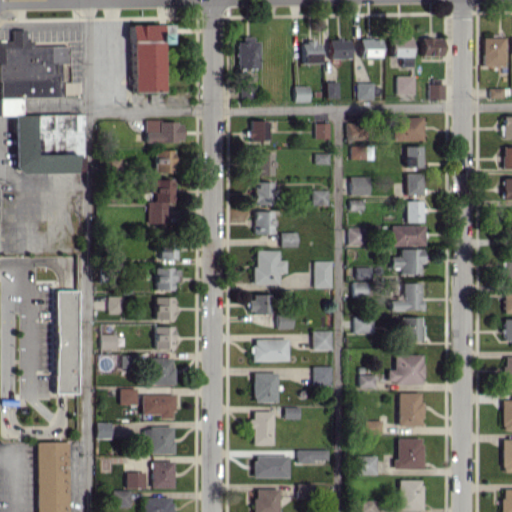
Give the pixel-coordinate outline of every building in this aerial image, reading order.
[(128,23),(129,91),(159,91),(159,41),(165,41),(164,32),(159,32),(159,22),(128,23)] [(0,95),(60,96),(60,62),(65,62),(65,45),(31,45),(31,40),(23,40),(24,29),(9,29),(9,40),(0,39),(0,95)] [(408,66),(408,37),(388,37),(388,55),(399,55),(399,66),(408,66)] [(440,37),(419,38),(419,56),(441,55),(440,37)] [(480,65),(501,65),(502,37),(480,37),(480,65)] [(257,67),(256,38),(235,38),(235,68),(257,67)] [(347,38),(326,39),(327,58),(347,57),(347,38)] [(378,56),(378,38),(357,38),(358,56),(378,56)] [(299,63),(317,62),(316,41),(298,41),(299,63)] [(411,75),(392,75),(393,94),(411,93),(411,75)] [(353,98),(369,99),(370,82),(354,81),(353,98)] [(442,98),(441,83),(425,83),(425,99),(442,98)] [(290,101),(306,101),(306,85),(290,86),(290,101)] [(0,114),(10,115),(12,172),(81,171),(80,113),(18,114),(18,97),(0,97),(0,114)] [(511,115),(500,116),(500,136),(511,136),(511,115)] [(391,140),(420,139),(420,116),(390,117),(391,140)] [(143,143),(180,141),(179,119),(142,121),(143,143)] [(263,120),(246,120),(246,141),(263,141),(263,120)] [(342,122),(342,138),(363,138),(363,121),(342,122)] [(327,138),(327,122),(312,122),(312,138),(327,138)] [(348,158),(363,158),(363,145),(347,146),(348,158)] [(402,146),(402,167),(420,166),(419,145),(402,146)] [(500,167),(511,167),(511,146),(500,146),(500,167)] [(152,171),(171,172),(171,149),(152,149),(152,171)] [(270,152),(251,152),(250,174),(270,175),(270,152)] [(326,162),(326,152),(312,153),(312,163),(326,162)] [(402,172),(402,194),(419,194),(419,172),(402,172)] [(366,175),(346,175),(347,195),(366,194),(366,175)] [(511,177),(500,177),(499,199),(511,198),(511,177)] [(145,223),(166,223),(165,202),(171,202),(170,178),(147,179),(147,192),(152,192),(152,200),(144,201),(145,223)] [(251,204),(271,204),(270,181),(251,181),(251,204)] [(325,189),(309,189),(309,204),(325,204),(325,189)] [(419,221),(419,200),(402,200),(402,221),(419,221)] [(250,234),(270,233),(270,210),(250,211),(250,234)] [(387,225),(387,245),(421,245),(421,224),(387,225)] [(344,244),(361,244),(361,227),(344,227),(344,244)] [(294,232),(277,231),(277,245),(294,246),(294,232)] [(175,258),(175,242),(156,242),(156,258),(175,258)] [(420,248),(397,248),(397,256),(388,255),(388,267),(397,267),(397,273),(416,274),(416,262),(419,262),(420,248)] [(275,249),(251,249),(251,283),(276,284),(276,272),(282,272),(283,259),(275,259),(275,249)] [(500,281),(511,281),(511,259),(501,259),(500,281)] [(328,287),(328,260),(310,260),(310,287),(328,287)] [(353,278),(368,278),(367,266),(353,266),(353,278)] [(151,289),(170,290),(170,280),(176,281),(177,267),(152,267),(151,289)] [(349,296),(365,296),(364,281),(349,281),(349,296)] [(418,282),(400,282),(400,300),(387,300),(387,309),(418,309),(418,282)] [(73,289),(51,289),(51,393),(73,393),(73,289)] [(501,312),(511,311),(511,290),(500,291),(501,312)] [(269,313),(269,294),(247,294),(247,312),(269,313)] [(105,313),(119,312),(119,295),(104,295),(105,313)] [(151,319),(170,318),(170,296),(151,296),(151,319)] [(274,328),(289,327),(289,314),(273,315),(274,328)] [(350,333),(370,332),(369,316),(350,316),(350,333)] [(419,340),(419,316),(398,316),(398,340),(419,340)] [(511,317),(500,318),(501,340),(511,339),(511,317)] [(170,348),(170,325),(151,325),(151,348),(170,348)] [(309,350),(328,349),(328,329),(308,330),(309,350)] [(96,348),(113,348),(113,333),(97,333),(96,348)] [(249,360),(285,360),(284,338),(249,339),(249,360)] [(420,383),(420,353),(391,354),(391,369),(384,369),(384,384),(420,383)] [(117,355),(118,368),(131,368),(131,354),(117,355)] [(511,355),(501,356),(501,390),(511,389),(511,355)] [(170,384),(171,357),(147,356),(147,383),(170,384)] [(327,365),(309,366),(310,385),(328,384),(327,365)] [(273,401),(274,372),(250,372),(249,401),(273,401)] [(355,386),(371,387),(372,374),(356,373),(355,386)] [(116,387),(116,404),(134,403),(133,387),(116,387)] [(394,425),(419,425),(419,391),(394,392),(394,425)] [(170,418),(170,393),(138,394),(138,414),(156,413),(156,418),(170,418)] [(511,398),(499,399),(499,429),(511,429),(511,398)] [(280,418),(296,417),(296,406),(280,406),(280,418)] [(269,410),(248,411),(249,444),(269,444),(269,410)] [(361,432),(378,433),(378,420),(361,419),(361,432)] [(93,437),(131,436),(131,421),(92,423),(93,437)] [(170,426),(139,426),(139,438),(146,438),(147,453),(170,453),(170,426)] [(419,468),(419,437),(394,437),(394,459),(390,459),(390,468),(419,468)] [(511,471),(511,438),(499,438),(498,471),(511,471)] [(32,442),(33,511),(65,511),(64,441),(32,442)] [(325,449),(293,448),(293,460),(324,461),(325,449)] [(285,477),(285,455),(250,455),(250,476),(285,477)] [(373,474),(373,455),(351,455),(352,474),(373,474)] [(170,461),(148,461),(147,487),(170,487),(170,461)] [(122,487),(141,487),(141,471),(122,471),(122,487)] [(419,509),(419,479),(395,479),(394,508),(419,509)] [(309,482),(292,482),(292,496),(310,496),(309,482)] [(275,511),(276,488),(251,487),(249,511),(275,511)] [(511,511),(511,488),(498,488),(498,511),(511,511)] [(126,489),(109,490),(109,506),(127,506),(126,489)] [(169,511),(169,496),(139,497),(139,511),(169,511)] [(356,511),(375,511),(376,499),(357,499),(356,511)]
